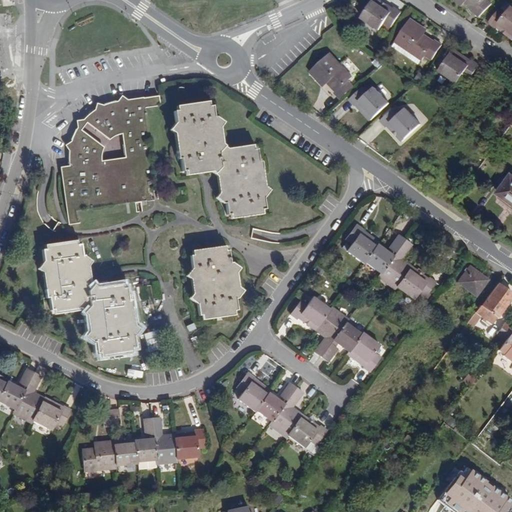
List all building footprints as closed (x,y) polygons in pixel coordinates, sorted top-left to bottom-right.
[(399,4),(397,6),(387,0),(375,0),(366,16),(383,27),(388,20),(395,24),(405,8),(399,4)] [(461,0),(463,2),(464,0),(469,0),(469,1),(478,9),(477,10),(482,16),(494,3),(491,0),(461,0)] [(511,33),(511,6),(509,11),(503,6),(491,21),(497,26),(499,24),(511,33)] [(424,31),(428,25),(414,17),(396,43),(412,54),(414,50),(425,57),(429,52),(435,56),(445,41),(439,37),(438,38),(428,31),(427,33),(424,31)] [(476,56),(475,58),(457,47),(443,68),(460,79),(466,71),(473,76),(483,61),(476,56)] [(412,54),(422,61),(425,57),(414,50),(412,54)] [(345,67),(343,69),(330,55),(312,72),(322,83),(327,79),(330,81),(328,83),(337,92),(336,94),(340,99),(353,86),(349,82),(354,77),(345,67)] [(372,119),(390,103),(376,87),(369,93),(364,88),(350,101),(355,106),(358,104),(372,119)] [(152,151),(145,107),(144,95),(118,100),(103,107),(95,112),(89,119),(84,124),(82,127),(79,133),(77,139),(75,146),(74,152),(73,160),(73,166),(62,168),(71,229),(77,228),(75,212),(160,199),(152,151)] [(213,103),(206,104),(205,101),(182,105),(182,108),(175,109),(181,147),(179,148),(180,156),(183,156),(185,168),(192,167),(192,170),(214,166),(220,172),(225,203),(227,202),(230,213),(236,212),(237,214),(261,211),(261,208),(268,207),(263,168),(266,168),(264,158),(262,159),(260,147),(251,148),(251,145),(230,149),(223,145),(218,114),(215,114),(213,103)] [(404,141),(421,124),(407,109),(401,115),(395,109),(382,122),(387,128),(389,125),(404,141)] [(511,204),(511,174),(498,195),(511,204)] [(347,247),(365,260),(366,259),(378,242),(380,240),(362,228),(363,226),(358,222),(347,237),(352,241),(347,247)] [(401,233),(392,245),(398,249),(406,237),(401,233)] [(406,237),(398,249),(392,257),(382,271),(379,275),(396,286),(397,285),(411,265),(403,259),(401,261),(398,259),(404,251),(406,252),(414,242),(406,237)] [(82,244),(75,245),(74,242),(51,246),(52,248),(44,250),(50,288),(48,289),(49,298),(52,298),(54,310),(61,309),(62,311),(84,308),(90,313),(94,337),(95,343),(98,343),(99,354),(106,353),(107,356),(131,352),(130,349),(138,348),(134,324),(132,310),(135,309),(134,306),(134,300),(131,300),(129,288),(121,289),(121,287),(99,290),(91,284),(86,255),(84,255),(82,244)] [(389,255),(391,252),(378,242),(366,259),(382,271),(392,257),(389,255)] [(230,249),(223,250),(222,247),(198,251),(199,254),(191,255),(194,275),(200,314),(208,313),(209,315),(232,312),(231,309),(238,308),(236,291),(238,290),(235,269),(233,269),(230,249)] [(429,277),(428,277),(411,265),(397,285),(414,297),(419,291),(425,295),(436,281),(429,277)] [(473,298),(485,281),(465,267),(452,284),(473,298)] [(493,319),(511,294),(511,288),(498,279),(496,282),(477,307),(481,311),(493,319)] [(299,315),(300,313),(318,326),(332,306),(314,293),(309,300),(304,296),(293,310),(299,315)] [(317,347),(323,351),(332,338),(336,334),(346,319),(350,315),(334,303),(332,306),(318,326),(325,331),(326,330),(329,332),(323,340),(322,339),(317,347)] [(469,317),(474,321),(481,311),(477,307),(472,314),(469,317)] [(511,319),(510,318),(501,330),(508,336),(511,331),(511,330),(511,319)] [(338,339),(351,348),(363,331),(346,319),(336,334),(340,337),(338,339)] [(382,343),(364,330),(363,331),(351,348),(350,350),(367,363),(366,365),(372,369),(383,354),(377,350),(382,343)] [(504,353),(511,358),(511,331),(508,336),(506,339),(500,347),(505,351),(504,353)] [(330,357),(340,344),(332,338),(323,351),(330,357)] [(466,376),(474,382),(481,373),(473,367),(466,376)] [(31,370),(23,383),(29,386),(36,372),(31,370)] [(241,395),(259,408),(260,406),(272,390),(273,388),(256,375),(257,373),(252,370),(241,385),(246,388),(241,395)] [(44,377),(36,372),(29,386),(25,395),(17,410),(15,414),(34,423),(35,420),(47,398),(38,394),(37,396),(34,394),(38,387),(39,388),(44,377)] [(0,400),(3,396),(9,383),(11,380),(0,374),(0,400)] [(293,381),(285,393),(290,397),(299,385),(293,381)] [(22,393),(24,389),(9,383),(3,396),(0,400),(0,401),(17,410),(25,395),(22,393)] [(306,390),(299,385),(290,397),(285,404),(275,417),(272,422),(289,434),(291,432),(305,411),(297,406),(296,407),(294,406),(299,398),(300,398),(306,390)] [(283,403),(285,399),(272,390),(260,406),(275,417),(285,404),(283,403)] [(66,408),(47,398),(35,420),(55,430),(58,423),(65,427),(74,410),(67,407),(66,408)] [(123,425),(121,409),(113,410),(115,426),(123,425)] [(106,411),(107,426),(115,426),(113,410),(106,411)] [(323,422),(322,424),(305,411),(291,432),(308,444),(312,438),(318,443),(330,427),(323,422)] [(180,461),(180,459),(177,435),(168,436),(168,438),(165,438),(163,429),(165,428),(164,417),(154,418),(158,459),(159,464),(180,461)] [(150,434),(151,439),(137,440),(140,461),(158,459),(154,418),(147,419),(149,434),(150,434)] [(198,431),(198,432),(177,435),(180,459),(200,457),(200,454),(208,453),(205,429),(198,431)] [(140,464),(140,461),(137,440),(137,439),(116,441),(118,456),(119,466),(140,464)] [(100,470),(100,468),(119,466),(118,456),(116,441),(100,442),(101,450),(98,451),(98,449),(85,450),(88,472),(100,470)] [(511,511),(511,503),(467,468),(442,500),(456,511),(511,511)]
